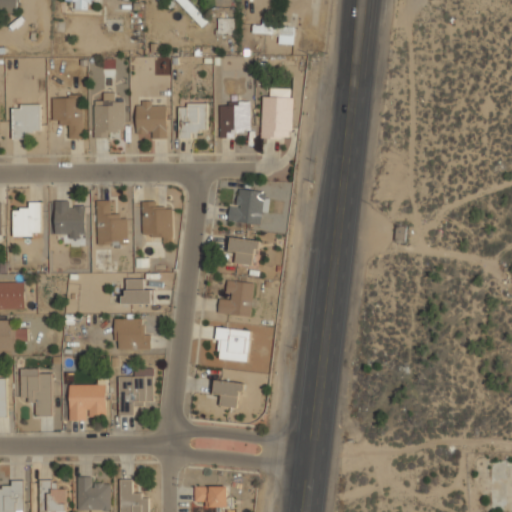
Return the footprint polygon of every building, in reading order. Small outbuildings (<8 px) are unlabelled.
[(17,0),(0,0),(0,12),(17,12),(17,0)] [(74,0),(74,8),(88,8),(88,0),(74,0)] [(177,0),(201,26),(208,20),(190,0),(177,0)] [(234,17),(217,17),(217,33),(234,33),(234,17)] [(294,24),(253,23),(253,33),(294,34),(294,24)] [(261,137),(292,138),(293,87),(272,87),(272,96),(262,96),(261,137)] [(52,93),(52,127),(70,127),(70,138),(82,138),(82,93),(52,93)] [(124,99),(93,99),(93,138),(113,138),(113,127),(124,127),(124,99)] [(166,138),(166,99),(136,99),(136,138),(166,138)] [(219,137),(239,137),(239,127),(250,127),(250,100),(219,100),(219,137)] [(11,139),(31,139),(31,128),(40,128),(40,103),(11,103),(11,139)] [(178,103),(178,138),(198,138),(198,128),(208,128),(208,103),(178,103)] [(228,221),(262,223),(264,191),(239,189),(238,202),(229,202),(228,221)] [(54,237),(85,237),(85,206),(73,206),(73,200),(54,200),(54,237)] [(127,242),(127,211),(110,211),(110,200),(97,200),(97,242),(127,242)] [(41,201),(23,201),(23,211),(12,211),(12,236),(41,236),(41,201)] [(163,242),(172,242),(172,202),(142,202),(142,234),(163,234),(163,242)] [(405,226),(396,226),(396,239),(405,239),(405,226)] [(258,239),(230,237),(230,251),(236,251),(236,263),(256,264),(258,239)] [(153,288),(144,288),(144,278),(122,278),(122,303),(153,303),(153,288)] [(254,282),(228,279),(227,298),(220,298),(218,312),(250,315),(254,282)] [(25,282),(0,282),(0,309),(25,309),(25,282)] [(114,348),(149,348),(149,327),(141,327),(141,317),(114,317),(114,348)] [(27,339),(27,329),(14,329),(14,319),(0,319),(0,350),(16,350),(16,339),(27,339)] [(248,360),(249,329),(216,327),(215,358),(248,360)] [(153,405),(153,368),(135,368),(135,375),(119,375),(119,414),(136,414),(136,405),(153,405)] [(52,372),(21,372),(21,402),(31,402),(31,415),(52,415),(52,372)] [(213,395),(222,396),(220,405),(240,407),(243,382),(215,378),(213,395)] [(69,383),(69,419),(105,419),(105,383),(69,383)] [(90,511),(110,511),(110,485),(99,485),(99,476),(77,476),(77,508),(90,508),(90,511)] [(148,511),(148,490),(132,490),(132,478),(120,478),(120,511),(148,511)] [(67,511),(67,488),(59,488),(59,479),(40,479),(40,511),(67,511)] [(23,511),(23,480),(4,480),(4,489),(0,489),(0,511),(23,511)] [(228,485),(195,485),(195,506),(228,506),(228,485)]
